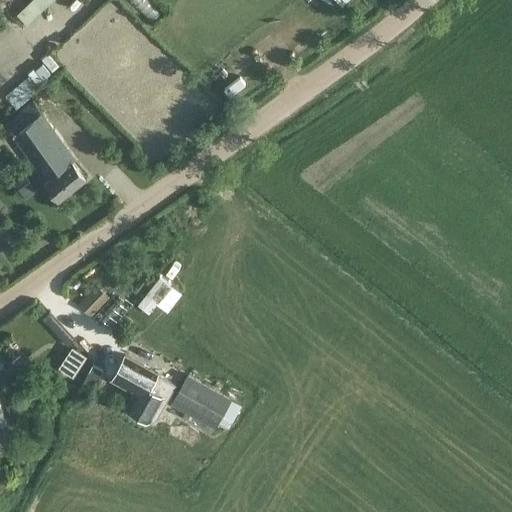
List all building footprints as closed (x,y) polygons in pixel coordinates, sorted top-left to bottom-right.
[(32,0),(26,6),(17,13),(27,25),(36,17),(55,0),(32,0)] [(16,14),(12,18),(21,27),(25,23),(16,14)] [(40,89),(28,76),(5,95),(16,109),(40,89)] [(75,158),(62,142),(39,113),(39,114),(30,103),(3,125),(45,180),(45,181),(59,199),(85,178),(71,160),(75,158)] [(76,278),(70,285),(76,290),(82,284),(76,278)] [(96,287),(93,290),(80,305),(92,317),(109,299),(96,287)] [(72,347),(58,367),(73,377),(87,357),(72,347)] [(111,378),(129,388),(143,396),(156,373),(125,355),(111,378)] [(183,416),(212,433),(231,401),(188,376),(173,403),(186,411),(183,416)] [(146,448),(139,464),(182,485),(190,470),(146,448)]
